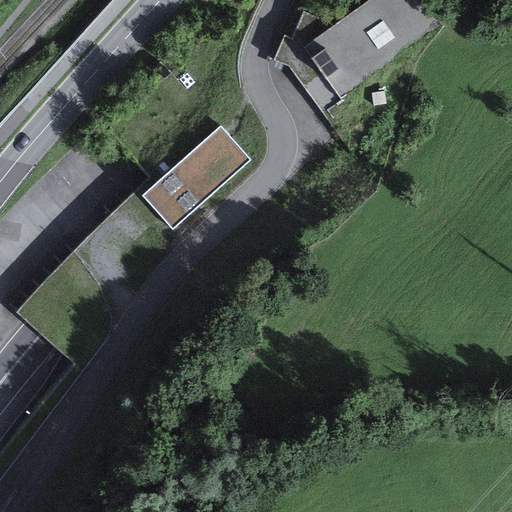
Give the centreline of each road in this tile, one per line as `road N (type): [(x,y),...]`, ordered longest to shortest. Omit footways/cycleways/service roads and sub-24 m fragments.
road 1 (trunk): [(426,0),(212,162),(90,279),(0,383)]
road 2 (unclassified): [(107,361),(171,272),(279,163),(282,137),(256,75),(278,0)]
road 3 (primary): [(161,0),(0,182)]
